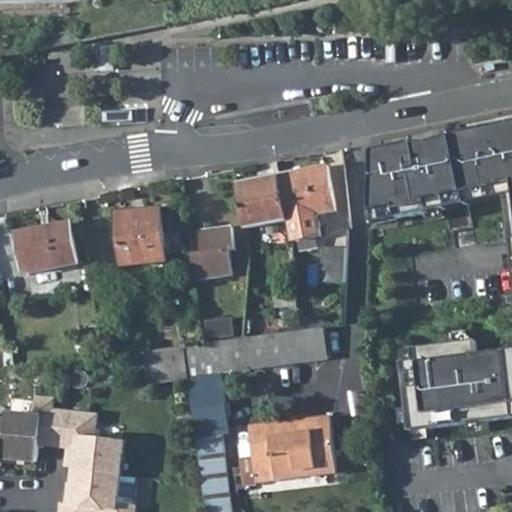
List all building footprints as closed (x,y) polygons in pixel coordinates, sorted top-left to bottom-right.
[(114,47),(95,46),(93,69),(113,70),(114,47)] [(146,101),(105,101),(104,122),(146,122),(146,101)] [(376,154),(376,226),(507,201),(511,231),(511,129),(509,121),(475,128),(395,144),(397,150),(376,154)] [(331,167),(283,177),(292,220),(340,211),(331,167)] [(256,182),(240,185),(249,230),(292,222),(292,220),(283,177),(256,182)] [(165,210),(120,213),(124,266),(169,262),(165,210)] [(75,226),(22,235),(29,275),(82,266),(75,226)] [(206,252),(195,253),(199,280),(236,276),(234,251),(239,251),(236,227),(204,231),(206,252)] [(327,283),(350,284),(351,251),(328,250),(327,283)] [(238,317),(210,320),(212,337),(239,334),(238,317)] [(207,343),(187,345),(191,376),(194,406),(229,402),(226,371),(332,359),(328,329),(315,330),(258,337),(207,343)] [(403,363),(412,432),(511,419),(511,351),(480,356),(478,341),(414,349),(416,361),(403,363)] [(187,345),(146,350),(150,381),(191,376),(187,345)] [(65,505),(64,511),(137,511),(138,507),(120,505),(127,444),(97,440),(100,418),(56,413),(57,402),(39,400),(37,418),(10,415),(9,421),(0,420),(0,467),(4,468),(5,462),(22,464),(23,461),(40,463),(42,444),(72,448),(71,462),(79,463),(76,492),(72,492),(70,506),(65,505)] [(253,425),(258,461),(276,459),(278,480),(341,473),(334,416),(313,418),(314,425),(275,430),(274,422),(253,425)] [(276,459),(258,461),(260,482),(278,480),(276,459)]
